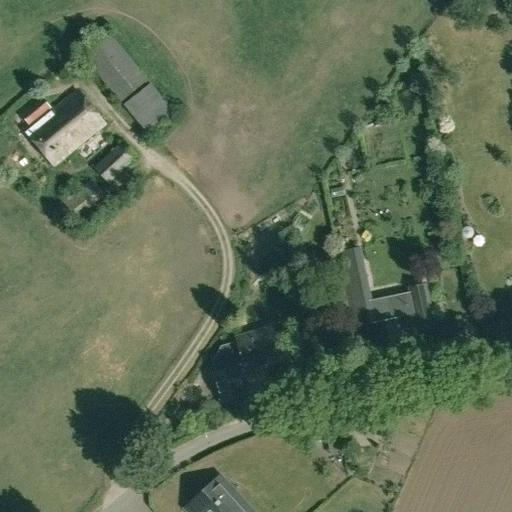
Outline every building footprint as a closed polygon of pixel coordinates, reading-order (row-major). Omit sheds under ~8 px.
[(149,80),(109,33),(81,54),(121,103),(149,80)] [(174,112),(150,84),(124,106),(149,135),(174,112)] [(22,115),(33,129),(27,134),(55,168),(107,125),(79,92),(55,111),(43,98),(22,115)] [(95,169),(117,191),(131,176),(125,170),(139,157),(122,141),(95,169)] [(62,203),(75,220),(106,196),(93,180),(62,203)] [(436,327),(427,283),(408,287),(409,293),(385,298),(370,301),(368,295),(363,270),(348,273),(342,276),(352,327),(359,326),(371,323),(378,357),(407,351),(400,317),(414,314),(418,331),(436,327)] [(349,312),(345,289),(325,293),(329,315),(349,312)] [(215,373),(218,372),(225,401),(225,403),(249,397),(241,367),(240,367),(239,365),(242,364),(244,371),(281,360),(273,326),(234,337),(236,342),(221,347),(212,362),(215,373)] [(338,422),(325,424),(327,436),(340,433),(338,422)] [(225,491),(215,480),(184,509),(186,511),(244,511),(228,495),(230,493),(227,490),(225,491)]
